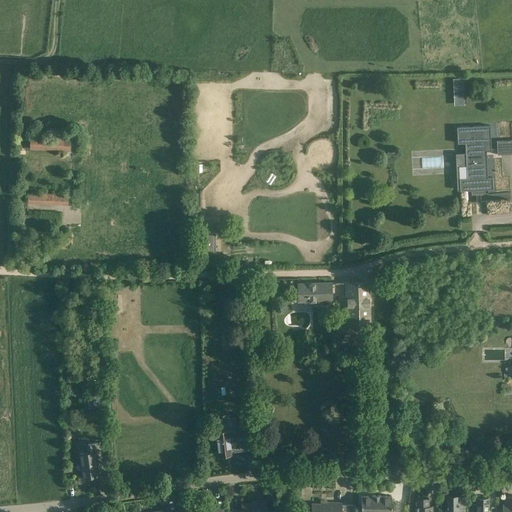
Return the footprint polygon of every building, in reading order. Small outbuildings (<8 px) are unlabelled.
[(471,190),(471,192),(485,191),(485,189),(493,189),(493,177),(488,177),(486,149),(491,149),(490,125),(457,127),(458,144),(465,143),(467,178),(460,179),(460,191),(471,190)] [(31,137),(30,150),(71,152),(72,138),(31,137)] [(511,140),(497,141),(497,155),(511,154),(511,140)] [(29,193),(28,204),(69,206),(69,194),(29,193)] [(218,231),(201,231),(202,256),(218,256),(218,247),(216,247),(216,240),(218,240),(218,231)] [(348,321),(371,321),(370,281),(347,282),(348,321)] [(332,301),(332,284),(300,284),(300,302),(332,301)] [(101,408),(100,390),(88,391),(89,409),(101,408)] [(216,432),(219,457),(232,455),(232,454),(248,452),(245,434),(229,436),(229,430),(216,432)] [(85,478),(98,477),(96,464),(103,463),(100,443),(88,445),(90,455),(82,456),(85,478)] [(391,511),(392,497),(381,497),(381,496),(378,496),(375,496),(373,496),(373,497),(362,497),(361,511),(391,511)] [(511,511),(511,496),(507,497),(507,503),(503,503),(503,511),(511,511)] [(458,497),(447,497),(447,511),(443,511),(457,511),(458,500),(458,497)] [(432,511),(432,507),(428,507),(428,499),(417,499),(416,511),(432,511)] [(476,499),(476,504),(473,504),(472,511),(487,511),(488,499),(476,499)] [(243,505),(243,508),(234,510),(234,511),(267,511),(266,500),(252,502),(252,503),(243,505)] [(313,504),(312,511),(354,511),(354,506),(342,505),(343,504),(327,503),(327,501),(323,501),(322,504),(313,504)]
